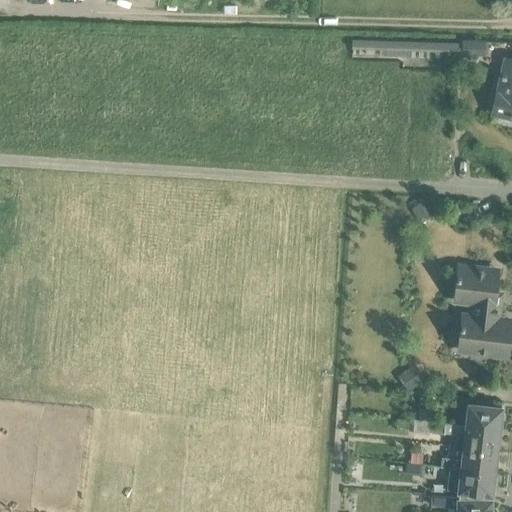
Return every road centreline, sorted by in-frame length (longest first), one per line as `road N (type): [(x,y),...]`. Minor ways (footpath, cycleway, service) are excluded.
road 1 (unclassified): [(511,190),(0,158)]
road 2 (unclassified): [(511,25),(0,9)]
